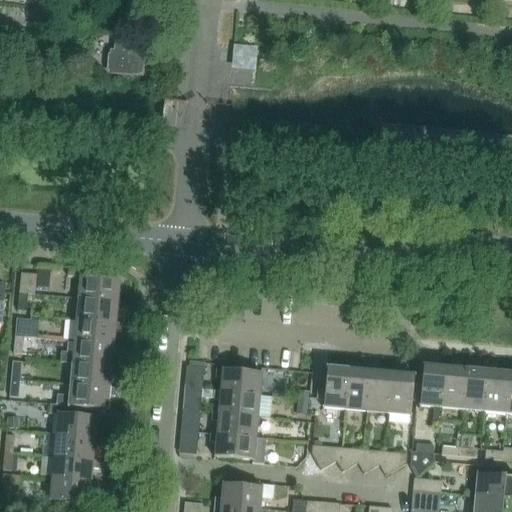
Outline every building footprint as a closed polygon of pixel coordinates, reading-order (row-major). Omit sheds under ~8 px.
[(115,53),(111,53),(110,57),(109,57),(107,68),(109,68),(108,74),(132,76),(132,75),(141,76),(143,57),(134,56),(134,55),(130,54),(131,46),(116,44),(115,53)] [(257,48),(233,46),(231,70),(255,72),(257,48)] [(79,278),(77,300),(118,303),(120,281),(99,280),(100,272),(89,271),(67,269),(67,277),(79,278)] [(50,272),(38,270),(37,288),(48,290),(50,272)] [(36,276),(32,275),(21,274),(19,295),(27,296),(34,296),(36,276)] [(27,296),(19,295),(17,312),(26,313),(27,296)] [(77,300),(75,321),(116,325),(117,311),(123,311),(124,304),(118,303),(77,300)] [(25,321),(16,320),(15,338),(23,338),(25,321)] [(116,325),(75,321),(73,343),(114,346),(115,332),(121,333),(122,325),(116,325)] [(23,338),(15,338),(13,355),(22,356),(23,338)] [(73,343),(72,354),(61,353),(60,364),(71,365),(112,368),(113,354),(119,354),(120,347),(114,346),(73,343)] [(419,408),(434,409),(432,421),(441,422),(442,410),(441,410),(445,370),(444,370),(431,368),(431,362),(423,362),(419,408)] [(11,381),(19,382),(21,364),(12,363),(11,381)] [(445,370),(441,410),(442,410),(463,412),(466,371),(452,370),(453,364),(445,363),(444,370),(445,370)] [(112,368),(71,365),(69,386),(110,389),(111,375),(117,376),(118,368),(112,367),(112,368)] [(463,412),(484,414),(488,373),(487,373),(474,372),(474,366),(466,365),(466,371),(463,412)] [(348,372),(349,372),(345,412),(366,414),(370,374),(356,372),(357,366),(349,366),(348,372)] [(488,373),(484,414),(506,416),(509,375),(495,374),(496,368),(488,367),(487,373),(488,373)] [(204,370),(186,368),(185,377),(203,378),(204,370)] [(370,374),(366,414),(388,416),(392,376),(378,374),(378,368),(370,368),(370,374)] [(349,372),(348,372),(327,370),(325,390),(317,389),(316,400),(324,401),(323,410),(345,412),(349,372)] [(392,376),(388,416),(410,418),(414,378),(399,376),(400,370),(392,370),(392,376)] [(260,397),(262,375),(215,371),(214,378),(221,379),(219,393),(260,397)] [(203,378),(185,377),(184,390),(202,391),(203,378)] [(18,399),(19,382),(11,381),(9,398),(18,399)] [(78,409),(108,411),(109,397),(115,397),(116,389),(110,389),(69,386),(68,398),(57,397),(56,407),(67,408),(78,409)] [(183,398),(201,400),(201,399),(202,391),(184,390),(183,398)] [(202,391),(201,399),(219,401),(217,415),(258,419),(258,418),(270,419),(272,399),(260,398),(260,397),(219,393),(213,392),(202,391)] [(308,393),(297,392),(296,400),(308,402),(309,393),(308,393)] [(201,400),(183,398),(182,411),(200,413),(201,400)] [(296,400),(295,415),(306,416),(307,416),(308,402),(296,400)] [(57,416),(55,437),(95,440),(97,419),(77,417),(78,409),(67,408),(56,407),(50,406),(49,415),(57,416)] [(181,420),(199,421),(200,413),(182,411),(181,420)] [(256,440),(258,419),(217,415),(211,414),(211,421),(217,422),(215,436),(256,440)] [(19,430),(19,421),(8,420),(8,430),(19,430)] [(199,421),(181,420),(180,433),(198,434),(199,421)] [(453,426),(441,424),(440,434),(452,435),(453,426)] [(179,442),(197,443),(198,434),(180,433),(179,442)] [(252,462),(252,465),(263,466),(265,442),(266,442),(266,441),(256,440),(215,436),(209,435),(209,443),(215,444),(213,458),(252,462)] [(4,455),(12,455),(14,438),(5,437),(4,455)] [(93,462),(94,448),(101,448),(101,441),(95,440),(55,437),(53,459),(93,462)] [(197,443),(179,442),(178,458),(196,460),(197,443)] [(416,446),(415,454),(411,454),(409,468),(416,481),(433,465),(434,456),(433,456),(434,447),(416,446)] [(311,447),(311,454),(311,455),(320,472),(336,463),(341,461),(341,450),(311,447)] [(441,457),(459,458),(459,449),(442,448),(441,457)] [(459,449),(459,458),(476,460),(477,451),(459,449)] [(511,462),(511,450),(503,449),(502,453),(502,462),(511,462)] [(342,474),(357,465),(362,463),(363,452),(341,450),(341,461),(336,463),(342,474)] [(363,476),(379,467),(383,465),(385,454),(363,452),(362,463),(357,465),(363,476)] [(484,460),(502,462),(502,453),(485,452),(484,460)] [(383,465),(379,467),(385,478),(406,466),(407,456),(385,454),(383,465)] [(11,473),(12,455),(4,455),(2,472),(11,473)] [(53,459),(51,480),(91,484),(92,469),(99,470),(99,462),(93,462),(53,459)] [(474,498),(511,500),(511,478),(497,478),(497,470),(486,469),(486,477),(476,476),(474,498)] [(19,486),(19,478),(2,476),(1,485),(19,486)] [(91,484),(51,480),(49,502),(89,506),(90,491),(97,491),(97,484),(91,484)] [(441,483),(416,481),(413,480),(412,492),(440,495),(441,483)] [(214,500),(214,507),(260,511),(261,500),(272,501),(273,488),(262,487),(262,489),(222,486),(220,500),(214,500)] [(440,495),(412,492),(411,504),(439,506),(440,495)] [(511,511),(511,500),(474,498),(473,511),(511,511)] [(291,511),(315,511),(317,504),(292,501),(291,511)]
